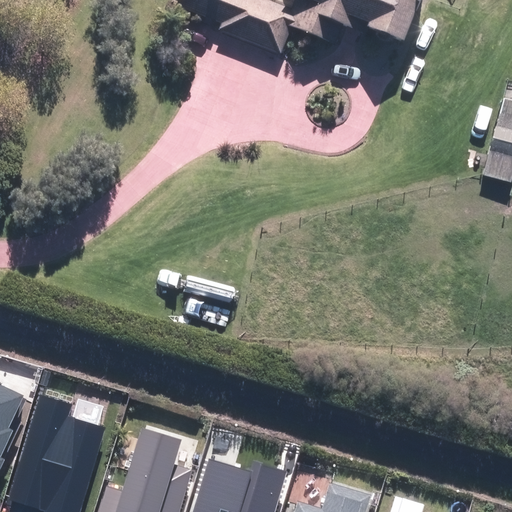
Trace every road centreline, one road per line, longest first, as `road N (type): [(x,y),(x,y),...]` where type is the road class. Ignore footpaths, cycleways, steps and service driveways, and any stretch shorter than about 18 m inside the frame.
road 1 (track): [(0,330),(511,475)]
road 2 (track): [(0,252),(69,243),(194,133),(280,91)]
road 3 (track): [(353,131),(325,141),(296,132),(280,107),(292,67),(316,54),(355,66),(368,90),(363,119)]
